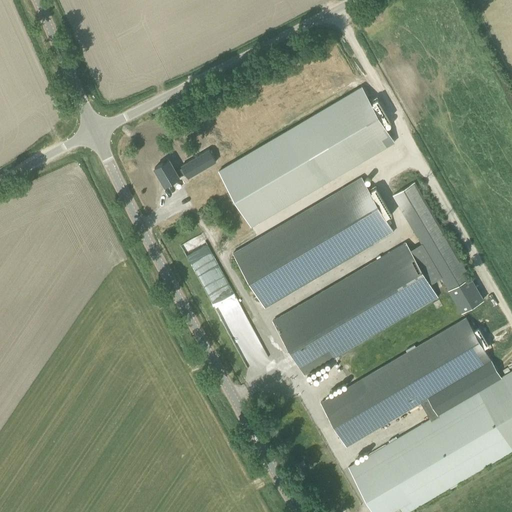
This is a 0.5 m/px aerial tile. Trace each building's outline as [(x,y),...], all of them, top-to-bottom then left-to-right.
[(251,226),(394,141),(381,120),(386,117),(378,103),(373,106),(361,86),(218,170),(251,226)] [(182,167),(175,171),(169,159),(155,167),(165,184),(179,176),(185,172),(192,183),(202,177),(192,159),(181,165),(182,167)] [(232,253),(264,307),(373,243),(373,244),(394,231),(361,176),(340,189),(341,189),(232,253)] [(304,374),(412,311),(438,296),(430,283),(441,277),(462,312),(483,299),(414,182),(393,194),(421,243),(410,249),(405,241),(380,256),(272,320),(304,374)] [(183,243),(188,259),(197,256),(197,257),(207,254),(202,237),(183,243)] [(346,446),(422,401),(432,418),(348,467),(374,511),(388,511),(411,499),(416,507),(449,488),(449,489),(458,484),(457,483),(511,450),(511,370),(501,377),(466,317),(320,402),(346,446)]
